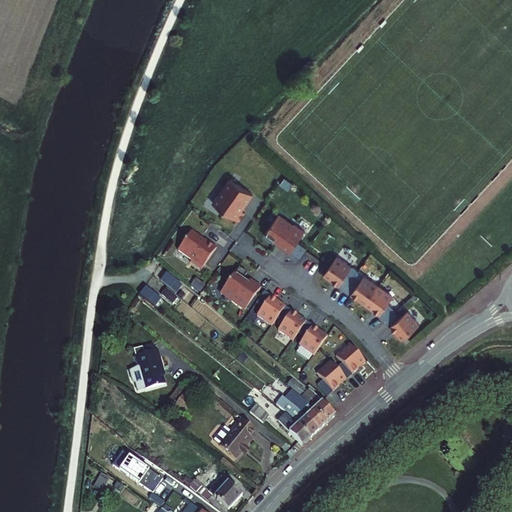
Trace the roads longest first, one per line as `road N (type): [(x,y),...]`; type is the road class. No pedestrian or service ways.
road 1 (secondary): [(262,511),(403,382)]
road 2 (residential): [(294,283),(345,316),(403,382)]
road 3 (secondary): [(403,382),(457,337),(511,307)]
